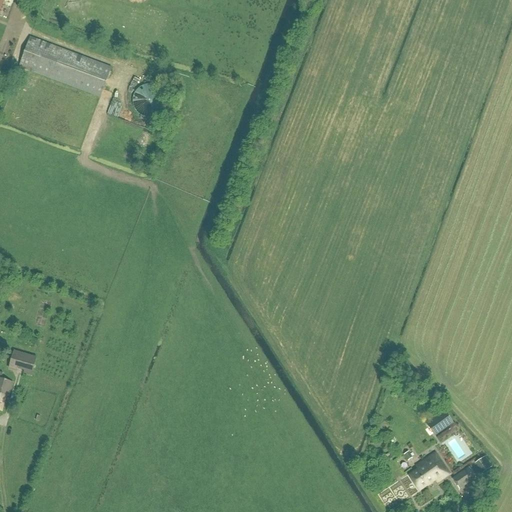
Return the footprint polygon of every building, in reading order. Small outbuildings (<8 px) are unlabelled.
[(0,0),(0,10),(3,0),(12,0),(15,1),(15,0),(0,0)] [(100,98),(111,68),(30,38),(19,67),(100,98)] [(148,118),(151,118),(154,118),(156,117),(159,115),(161,113),(163,111),(164,109),(165,106),(166,104),(166,101),(165,98),(164,95),(163,93),(161,91),(159,89),(157,87),(155,86),(152,85),(149,85),(146,85),(143,86),(141,87),(139,89),(137,91),(135,93),(134,96),(133,98),(133,101),(133,104),(133,107),(134,109),(136,112),(138,114),(140,116),(143,117),(145,118),(148,118)] [(37,358),(14,351),(8,370),(16,372),(17,369),(24,371),(23,374),(31,376),(37,358)] [(13,383),(1,379),(3,373),(0,372),(0,410),(1,411),(6,396),(8,397),(13,383)] [(445,416),(429,427),(431,426),(435,432),(434,434),(449,423),(445,416)] [(413,458),(408,452),(403,455),(408,462),(413,458)] [(436,483),(449,474),(435,454),(416,467),(418,470),(409,477),(418,491),(435,481),(436,483)] [(485,457),(475,464),(482,474),(492,467),(485,457)] [(459,490),(476,479),(469,468),(452,480),(459,490)]
